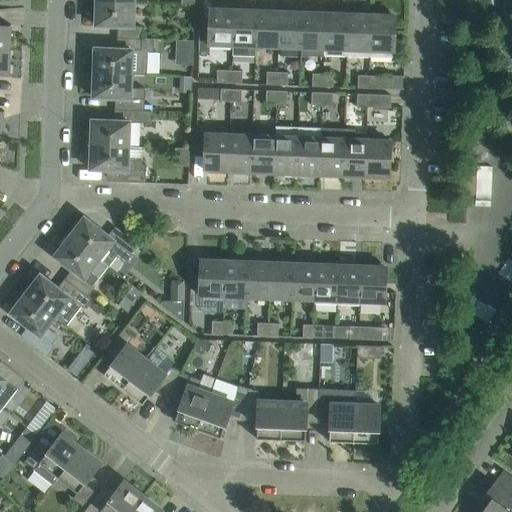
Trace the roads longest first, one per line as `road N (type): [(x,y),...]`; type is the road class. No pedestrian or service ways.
road 1 (residential): [(416,218),(49,197)]
road 2 (residential): [(395,483),(407,461),(416,218)]
road 3 (residential): [(176,473),(0,336)]
road 4 (residential): [(395,483),(176,473)]
road 5 (residential): [(416,218),(425,0)]
road 6 (residential): [(49,197),(56,0)]
road 7 (residential): [(439,511),(511,410)]
